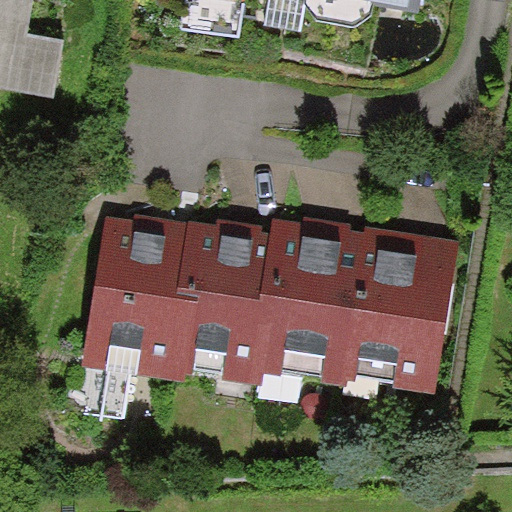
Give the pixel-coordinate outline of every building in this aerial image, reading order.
[(0,0),(0,85),(5,86),(13,39),(26,42),(33,0),(0,0)] [(286,21),(152,0),(127,0),(115,49),(277,78),(286,21)] [(304,0),(305,4),(315,19),(357,30),(375,16),(380,0),(421,6),(421,0),(304,0)] [(311,236),(281,230),(280,242),(262,372),(258,391),(304,397),(306,369),(344,372),(347,357),(364,244),(343,241),(344,229),(312,224),(311,236)] [(194,237),(114,226),(85,413),(126,417),(132,363),(179,370),(182,348),(194,237)] [(225,234),(197,229),(194,237),(182,348),(217,352),(217,367),(262,372),(280,242),(254,240),(256,230),(226,226),(225,234)] [(452,250),(365,237),(364,244),(347,357),(377,365),(378,377),(432,384),(452,250)]
